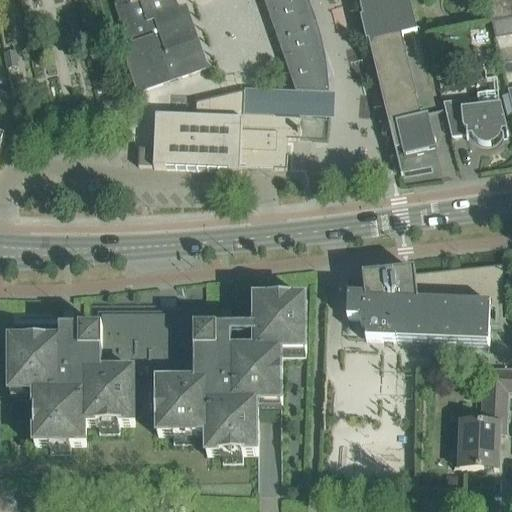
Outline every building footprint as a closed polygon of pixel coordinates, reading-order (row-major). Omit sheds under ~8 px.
[(114,0),(116,6),(115,7),(121,25),(118,26),(126,48),(123,49),(139,94),(206,71),(185,10),(177,12),(172,0),(263,0),(296,93),(329,95),(328,75),(325,56),(321,38),(315,19),(308,1),(307,0),(114,0)] [(409,0),(373,0),(360,3),(395,153),(402,151),(405,160),(437,152),(429,117),(422,119),(403,38),(418,34),(409,0)] [(511,0),(484,0),(490,23),(511,19),(511,0)] [(511,37),(511,19),(490,23),(495,41),(511,37)] [(16,54),(6,56),(8,70),(18,68),(16,54)] [(245,93),(197,105),(196,120),(157,118),(155,152),(140,151),(139,169),(155,170),(154,171),(241,175),(241,170),(287,172),(289,142),(300,142),(301,120),(244,117),(245,93)] [(509,138),(504,118),(503,106),(501,107),(500,98),(497,99),(496,94),(479,96),(480,101),(444,105),(452,140),(453,140),(447,114),(462,113),(463,128),(464,129),(464,130),(465,131),(466,132),(467,132),(467,142),(469,142),(469,138),(472,138),(475,143),(479,146),(484,148),(489,148),(494,146),(499,143),(502,139),(503,134),(506,133),(507,138),(509,138)] [(504,268),(416,277),(416,273),(364,279),(364,283),(348,285),(348,286),(350,286),(348,322),(361,323),(361,329),(367,329),(367,343),(490,348),(491,309),(507,310),(507,311),(508,311),(504,268)] [(282,348),(305,348),(305,356),(307,356),(307,302),(256,302),(256,330),(196,330),(196,319),(102,319),(102,331),(61,331),(61,344),(11,344),(11,398),(13,398),(13,390),(35,390),(35,449),(52,449),(51,443),(70,443),(70,449),(87,449),(86,429),(101,429),(100,423),(119,423),(119,429),(135,429),(135,376),(158,376),(158,439),(175,439),(175,433),(193,433),(193,439),(207,439),(207,459),(224,459),(224,453),(242,453),(242,459),(259,459),(258,400),(281,399),(281,407),(283,407),(282,348)] [(484,391),(483,426),(461,425),(459,472),(499,473),(501,437),(507,438),(508,395),(511,395),(511,373),(487,373),(486,391),(484,391)]
